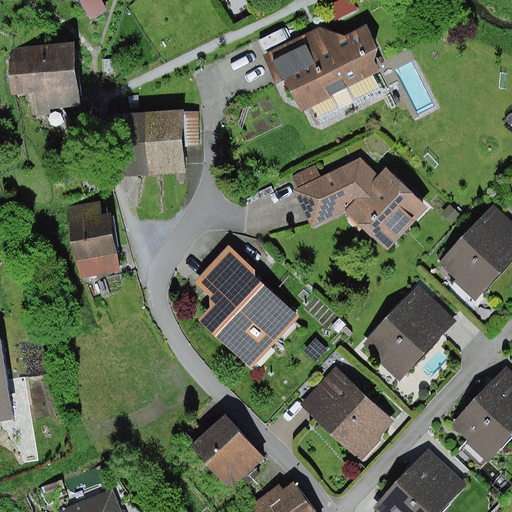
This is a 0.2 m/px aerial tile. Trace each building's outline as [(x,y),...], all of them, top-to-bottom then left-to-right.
[(100,0),(80,0),(91,20),(107,11),(100,0)] [(359,0),(335,0),(332,2),(339,18),(363,8),(359,0)] [(323,30),(273,53),(288,84),(297,80),(311,111),(391,71),(388,60),(394,49),(378,24),(355,36),(323,30)] [(72,43),(21,47),(26,95),(43,94),(44,113),(80,110),(72,43)] [(180,112),(147,113),(149,174),(183,173),(180,112)] [(143,115),(110,116),(113,177),(146,175),(143,115)] [(368,159),(301,190),(319,229),(356,213),(399,250),(439,203),(397,167),(388,177),(368,159)] [(109,198),(77,203),(88,274),(132,267),(123,208),(111,210),(109,198)] [(511,214),(503,206),(448,262),(485,298),(511,270),(511,214)] [(227,301),(211,318),(260,364),(307,315),(238,249),(207,282),(227,301)] [(429,284),(370,343),(406,378),(464,320),(429,284)] [(315,339),(303,351),(314,362),(326,350),(315,339)] [(343,369),(310,405),(369,458),(402,422),(343,369)] [(511,377),(511,376),(460,423),(493,459),(511,441),(511,377)] [(4,380),(0,380),(0,420),(11,419),(4,380)] [(223,430),(200,449),(232,487),(269,455),(224,402),(209,414),(223,430)] [(436,455),(384,506),(389,511),(446,511),(470,489),(436,455)] [(292,494),(284,483),(248,509),(250,511),(318,511),(300,488),(292,494)] [(136,511),(126,487),(62,511),(136,511)]
